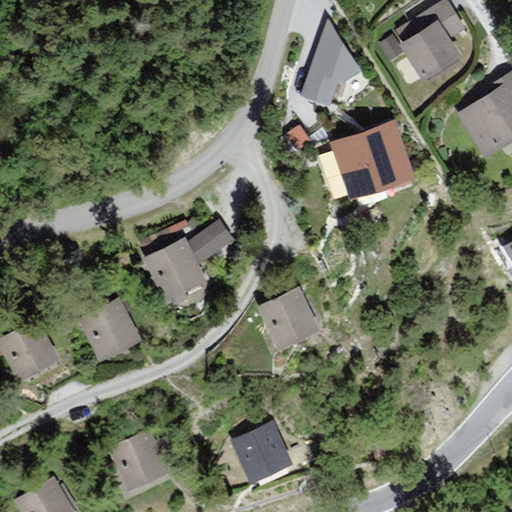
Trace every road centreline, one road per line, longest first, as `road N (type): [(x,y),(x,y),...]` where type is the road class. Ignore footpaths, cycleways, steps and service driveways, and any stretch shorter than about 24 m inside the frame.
road 1 (residential): [(0,439),(173,363),(226,324),(262,250),(261,213),(244,170),(219,151)]
road 2 (unclassified): [(219,151),(178,187),(0,248)]
road 3 (unclassified): [(355,511),(392,501),(441,464),(511,388)]
road 4 (unclassified): [(287,0),(236,136),(219,151)]
